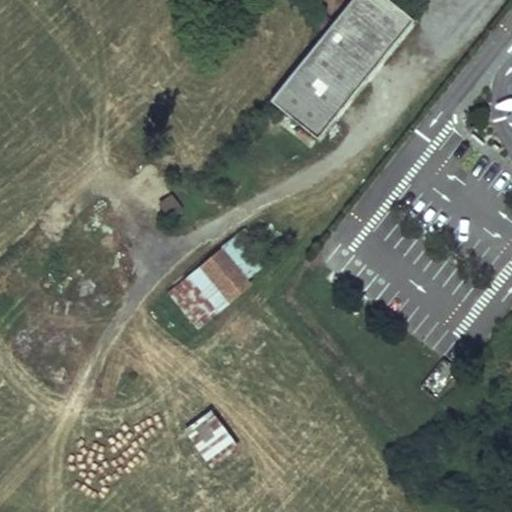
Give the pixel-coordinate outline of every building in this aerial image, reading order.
[(352,0),(335,21),(271,100),(318,139),(414,21),(388,0),(352,0)] [(159,204),(170,221),(184,212),(173,195),(159,204)] [(245,230),(234,239),(259,270),(270,260),(245,230)] [(234,239),(227,244),(252,275),(259,270),(234,239)] [(227,244),(219,251),(244,281),(252,275),(227,244)] [(219,251),(202,265),(231,301),(248,286),(244,281),(219,251)] [(231,301),(202,265),(168,293),(198,328),(231,301)] [(207,465),(237,444),(214,412),(185,433),(207,465)]
